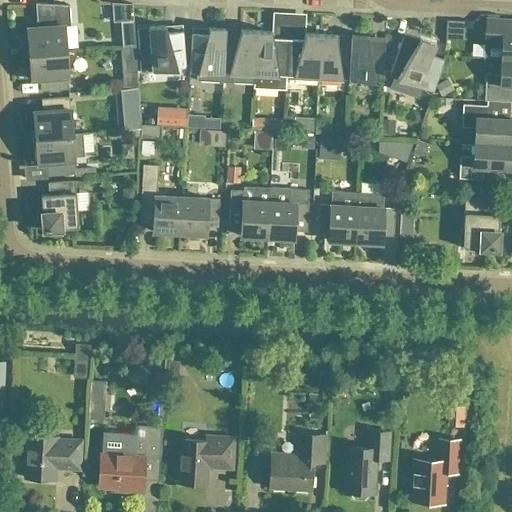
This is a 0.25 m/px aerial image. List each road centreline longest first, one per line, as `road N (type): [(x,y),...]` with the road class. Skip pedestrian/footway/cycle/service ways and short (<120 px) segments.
road 1 (residential): [(511,287),(27,263),(6,240),(0,154)]
road 2 (residential): [(511,3),(392,0)]
